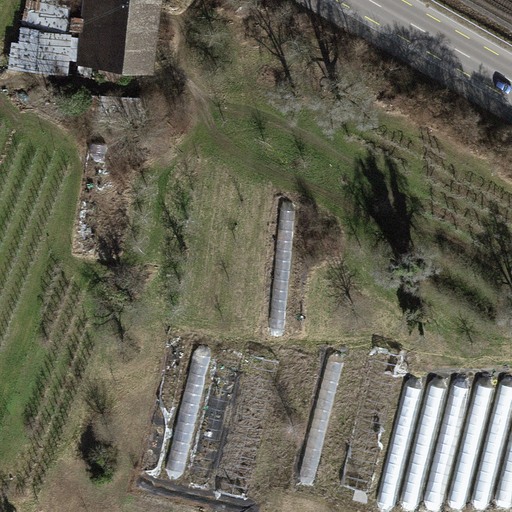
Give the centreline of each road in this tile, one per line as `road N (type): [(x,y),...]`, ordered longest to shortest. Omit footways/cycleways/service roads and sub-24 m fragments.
road 1 (track): [(0,84),(118,85),(180,72),(186,16),(204,0)]
road 2 (primary): [(373,0),(511,80)]
